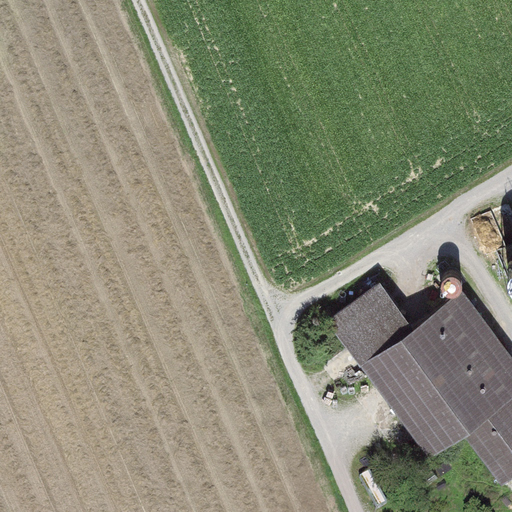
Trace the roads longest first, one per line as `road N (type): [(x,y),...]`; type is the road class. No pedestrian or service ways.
road 1 (track): [(136,0),(273,321)]
road 2 (track): [(273,321),(511,175)]
road 3 (track): [(273,321),(355,511)]
